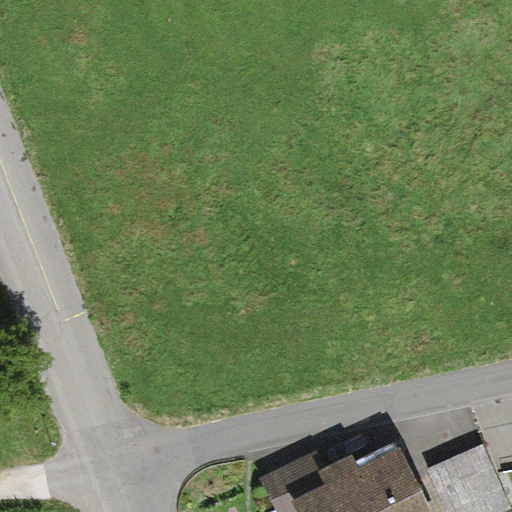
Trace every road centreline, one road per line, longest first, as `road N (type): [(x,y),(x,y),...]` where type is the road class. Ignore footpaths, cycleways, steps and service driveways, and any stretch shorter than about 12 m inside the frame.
road 1 (residential): [(511,372),(302,418),(118,470)]
road 2 (residential): [(118,470),(0,159)]
road 3 (track): [(0,494),(118,470)]
